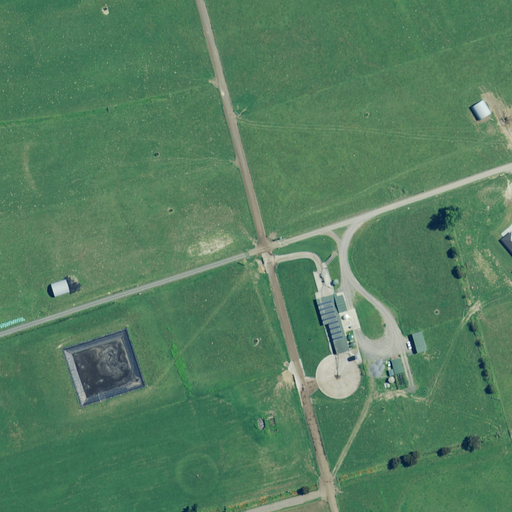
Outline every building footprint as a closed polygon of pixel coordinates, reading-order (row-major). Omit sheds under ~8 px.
[(489,114),(481,101),(471,108),(479,120),(489,114)] [(69,292),(66,280),(51,285),(54,297),(69,292)] [(336,297),(336,294),(316,300),(323,325),(328,324),(337,355),(349,351),(338,314),(346,312),(342,295),(336,297)] [(427,350),(422,332),(413,334),(418,353),(427,350)] [(354,341),(353,341),(352,341),(351,342),(350,342),(349,343),(349,344),(349,345),(349,346),(349,347),(350,348),(351,349),(352,349),(353,349),(354,349),(355,349),(355,348),(356,348),(356,347),(357,347),(357,346),(357,345),(357,344),(356,343),(356,342),(355,342),(354,341)] [(391,376),(404,372),(401,359),(392,361),(394,369),(389,370),(391,376)]
